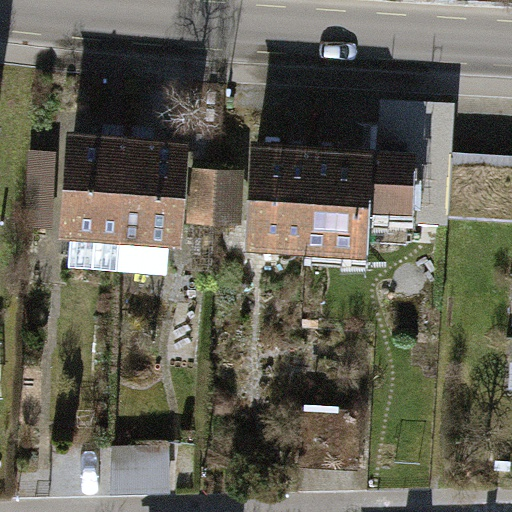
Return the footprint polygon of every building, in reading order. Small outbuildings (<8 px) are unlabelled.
[(431,142),(262,130),(254,236),(386,245),(389,201),(426,204),(431,142)] [(171,235),(176,235),(182,141),(132,137),(75,133),(69,226),(73,227),(70,264),(121,268),(168,271),(171,235)] [(52,154),(32,154),(31,205),(51,206),(52,154)] [(451,212),(511,214),(511,159),(454,156),(451,212)] [(239,169),(198,167),(196,218),(236,219),(239,169)] [(363,408),(304,405),(300,465),(360,468),(363,408)] [(168,446),(114,446),(115,487),(169,486),(168,446)]
